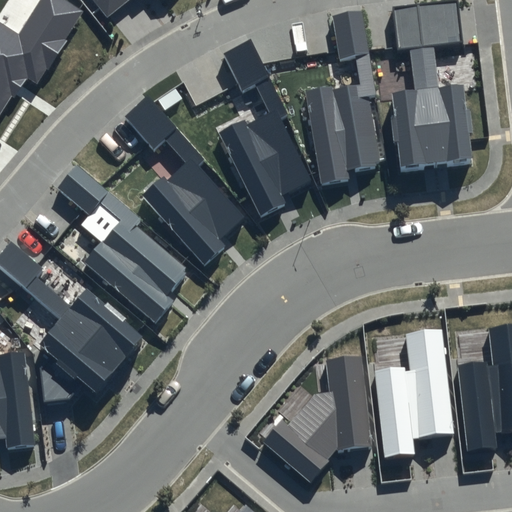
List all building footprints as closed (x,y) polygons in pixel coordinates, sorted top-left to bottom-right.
[(66,0),(40,0),(19,34),(0,22),(0,115),(12,96),(15,98),(28,78),(37,84),(83,11),(66,0)] [(92,0),(106,18),(128,0),(92,0)] [(394,8),(398,48),(410,46),(415,90),(392,92),(395,116),(390,116),(393,142),(398,142),(401,167),(473,158),(465,85),(439,88),(434,46),(463,42),(458,0),(394,8)] [(376,93),(363,11),(332,16),(339,59),(356,57),(360,84),(333,89),(332,85),(305,89),(320,184),(349,180),(347,169),(379,164),(368,95),(376,93)] [(286,115),(249,42),(224,54),(242,91),(255,84),(270,114),(247,125),(244,119),(218,133),(260,218),(289,204),(284,195),(311,181),(280,118),(286,115)] [(205,160),(149,98),(128,117),(155,147),(164,138),(187,164),(167,181),(162,175),(140,195),(204,266),(226,246),(220,239),(245,217),(199,166),(205,160)] [(142,219),(78,163),(56,188),(88,215),(100,202),(122,222),(87,262),(155,322),(173,302),(166,296),(189,270),(137,225),(142,219)] [(43,269),(11,240),(0,252),(0,266),(61,319),(39,344),(52,354),(39,369),(44,402),(70,399),(84,382),(96,392),(144,337),(124,320),(126,319),(108,303),(106,305),(87,288),(72,307),(37,277),(43,269)] [(511,430),(511,325),(489,328),(492,361),(457,365),(466,452),(497,448),(495,433),(511,430)] [(455,435),(443,330),(407,334),(411,371),(406,371),(405,366),(374,370),(385,459),(416,455),(414,440),(455,435)] [(0,439),(6,438),(7,449),(35,446),(25,354),(0,356),(0,439)] [(371,447),(360,356),(327,360),(333,410),(310,438),(283,416),(262,442),(311,482),(336,452),(371,447)]
